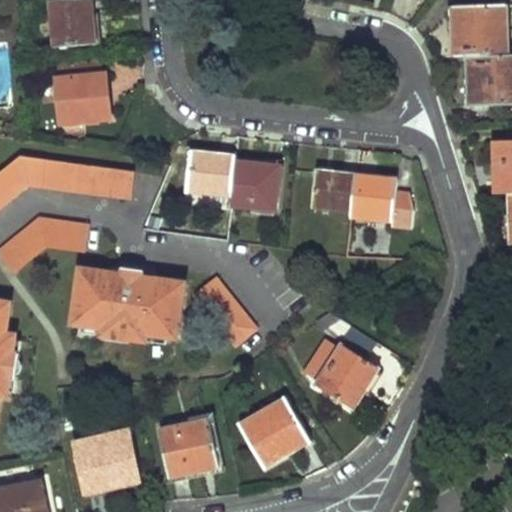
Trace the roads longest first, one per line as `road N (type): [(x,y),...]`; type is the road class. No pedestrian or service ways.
road 1 (residential): [(0,229),(34,201),(107,211),(142,253),(233,265),(279,325)]
road 2 (residential): [(168,0),(177,80),(198,101),(370,122)]
road 3 (residential): [(440,366),(469,260),(439,153)]
road 4 (residential): [(440,366),(381,463),(320,503)]
road 5 (residential): [(409,63),(370,37),(289,19),(251,0)]
road 6 (residential): [(378,511),(440,366)]
